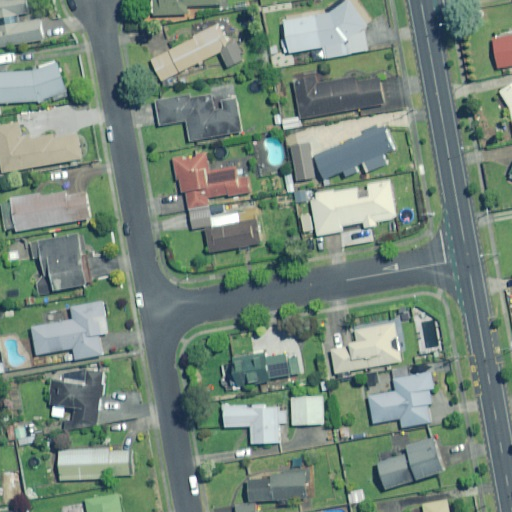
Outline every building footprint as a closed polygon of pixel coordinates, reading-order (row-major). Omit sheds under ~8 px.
[(0,0),(0,49),(44,43),(40,20),(25,22),(24,15),(29,14),(26,0),(0,0)] [(154,0),(155,16),(188,14),(188,7),(222,5),(221,0),(154,0)] [(368,26),(352,2),(333,5),(335,12),(284,22),(288,39),(281,40),(282,48),(289,47),(290,54),(323,48),(326,59),(369,51),(365,31),(368,26)] [(245,60),(226,18),(194,33),(197,39),(152,60),(161,81),(222,53),(229,68),(245,60)] [(511,36),(493,40),(498,69),(511,66),(511,36)] [(0,104),(41,103),(68,92),(56,63),(38,70),(0,72),(0,104)] [(358,80),(357,75),(297,85),(303,119),(386,106),(382,77),(358,80)] [(511,84),(497,95),(511,116),(511,84)] [(191,142),(242,133),(236,98),(234,85),(212,89),(156,99),(161,127),(187,122),(191,142)] [(300,127),(299,118),(283,120),(285,129),(300,127)] [(33,138),(32,135),(21,137),(19,123),(0,126),(0,163),(2,173),(82,159),(78,135),(54,139),(54,135),(33,138)] [(325,181),(344,173),(346,178),(359,173),(357,168),(364,166),(367,174),(387,166),(384,158),(396,153),(386,127),(315,155),(325,181)] [(309,141),(291,145),(300,183),(317,179),(309,141)] [(210,175),(207,154),(195,156),(195,158),(174,161),(176,180),(180,179),(182,193),(186,193),(188,208),(209,205),(208,199),(249,193),(247,177),(236,179),(235,171),(210,175)] [(285,194),(295,193),(291,174),(281,176),(285,194)] [(397,219),(391,182),(311,197),(318,237),(344,232),(343,226),(365,223),(366,228),(377,226),(377,223),(397,219)] [(12,203),(2,205),(6,231),(16,229),(17,234),(92,222),(88,193),(68,196),(68,191),(43,195),(42,193),(11,198),(12,203)] [(228,215),(211,218),(210,208),(190,212),(193,230),(205,228),(210,253),(262,244),(254,203),(227,208),(228,215)] [(89,262),(84,234),(29,244),(32,259),(43,257),(46,277),(36,279),(39,295),(93,285),(89,262)] [(36,358),(73,351),(74,361),(104,356),(101,338),(111,337),(108,318),(105,302),(71,308),(73,320),(31,328),(36,358)] [(356,330),(359,345),(325,351),(329,372),(335,370),(336,375),(403,362),(398,337),(395,323),(356,330)] [(290,354),(267,358),(267,355),(222,362),(227,392),(272,384),(271,380),(301,375),(298,358),(291,359),(290,354)] [(50,417),(65,419),(66,409),(74,410),(73,420),(100,424),(107,375),(86,372),(85,379),(69,377),(69,382),(55,380),(50,417)] [(433,389),(431,374),(395,380),(397,393),(370,397),(374,424),(402,419),(403,428),(430,423),(427,405),(432,404),(429,390),(433,389)] [(324,396),(292,397),(293,426),(325,425),(324,396)] [(279,412),(279,407),(265,407),(265,404),(224,406),(225,429),(252,428),(252,444),(279,443),(279,424),(287,424),(286,412),(279,412)] [(436,438),(407,446),(378,454),(388,491),(447,475),(439,446),(436,438)] [(132,450),(110,451),(59,449),(59,481),(110,481),(110,477),(132,477),(132,450)] [(250,502),(308,500),(308,484),(312,484),(311,471),(270,472),(271,480),(249,481),(250,502)] [(365,501),(362,491),(348,495),(351,505),(365,501)] [(120,511),(118,495),(86,501),(87,511),(120,511)] [(450,511),(448,501),(424,506),(425,511),(450,511)] [(256,511),(255,503),(236,506),(236,511),(256,511)]
